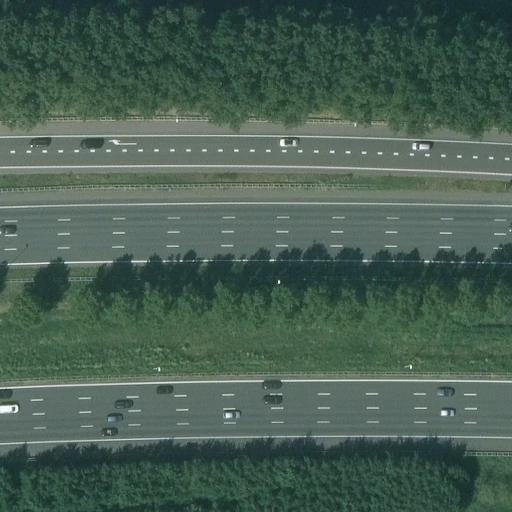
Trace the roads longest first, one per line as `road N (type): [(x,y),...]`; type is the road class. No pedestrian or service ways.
road 1 (motorway): [(511,161),(0,153)]
road 2 (motorway): [(0,416),(511,410)]
road 3 (motorway): [(511,236),(0,236)]
